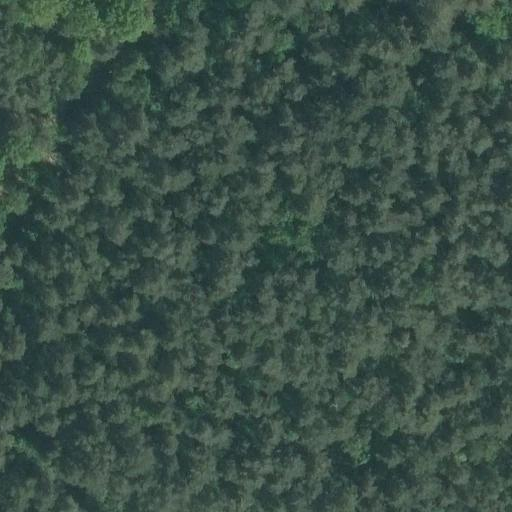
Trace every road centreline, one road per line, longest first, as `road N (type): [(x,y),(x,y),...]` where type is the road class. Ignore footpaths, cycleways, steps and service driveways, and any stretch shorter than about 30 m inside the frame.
road 1 (track): [(136,0),(0,163)]
road 2 (track): [(511,16),(354,0)]
